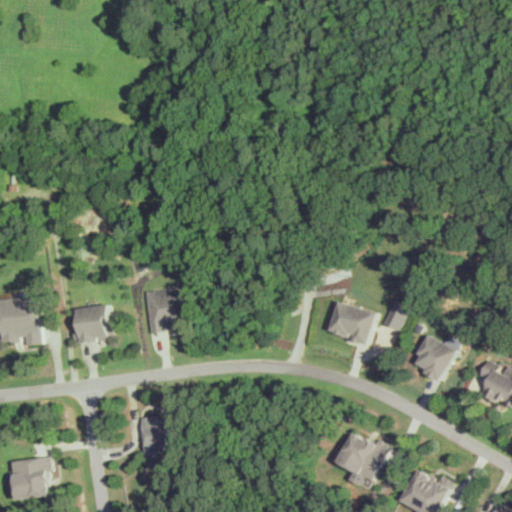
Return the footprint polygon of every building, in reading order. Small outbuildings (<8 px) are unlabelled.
[(149,290),(155,332),(171,330),(171,327),(194,324),(188,285),(149,290)] [(7,341),(25,339),(24,335),(30,334),(31,343),(47,341),(42,294),(2,299),(7,341)] [(382,311),(344,299),(335,329),(354,336),(355,332),(359,333),(357,339),(372,344),(382,311)] [(398,300),(413,307),(403,329),(388,322),(398,300)] [(118,337),(113,301),(81,306),(83,320),(77,320),(80,342),(118,337)] [(445,380),(462,349),(434,333),(423,352),(426,354),(421,362),(432,368),(430,372),(445,380)] [(486,392),(500,401),(502,397),(511,402),(511,366),(511,368),(493,358),(485,374),(493,379),(486,392)] [(144,416),(150,459),(168,456),(167,452),(189,449),(185,416),(162,419),(161,414),(144,416)] [(396,446),(384,438),(381,443),(360,431),(344,459),(360,468),(354,477),(365,484),(370,474),(378,479),(396,446)] [(21,498),(56,494),(52,471),(58,470),(55,453),(16,458),(21,498)] [(443,511),(461,481),(446,473),(443,480),(424,468),(408,498),(424,508),(422,511),(443,511)]
